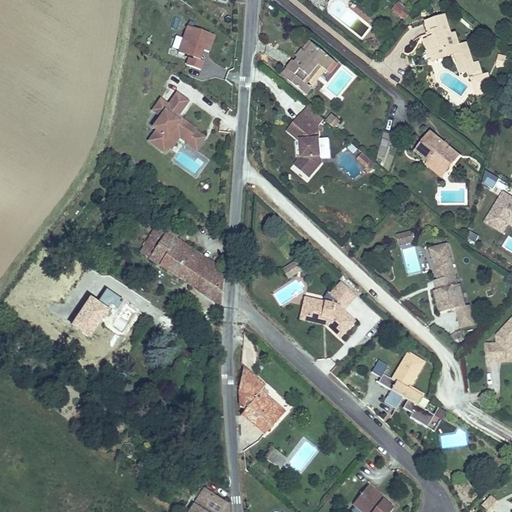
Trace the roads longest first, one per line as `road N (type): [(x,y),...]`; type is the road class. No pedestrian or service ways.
road 1 (residential): [(435,511),(424,472),(231,299)]
road 2 (unclassified): [(231,299),(250,0)]
road 3 (unclassified): [(238,511),(229,443),(231,299)]
road 4 (unknown): [(291,0),(407,89)]
